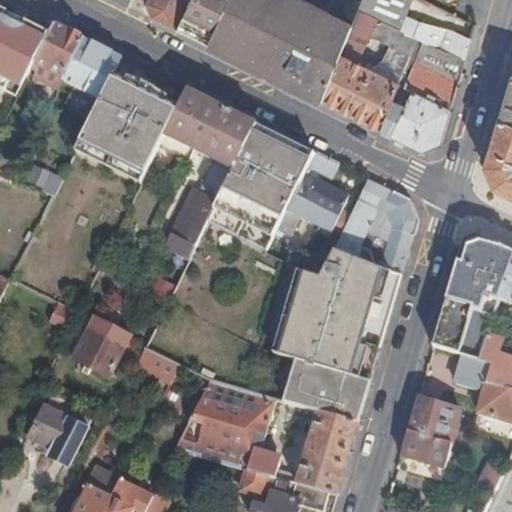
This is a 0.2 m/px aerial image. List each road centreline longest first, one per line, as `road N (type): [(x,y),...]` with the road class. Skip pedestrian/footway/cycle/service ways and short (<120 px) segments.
road 1 (secondary): [(445,191),(58,0)]
road 2 (tertiary): [(353,511),(445,191)]
road 3 (tertiary): [(445,191),(503,0)]
